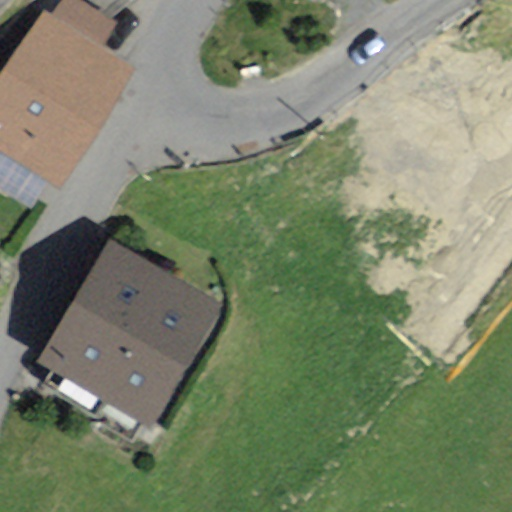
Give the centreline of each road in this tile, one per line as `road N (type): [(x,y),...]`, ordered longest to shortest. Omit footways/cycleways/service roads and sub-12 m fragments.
road 1 (residential): [(143,99),(243,114),(289,101),(428,0)]
road 2 (residential): [(143,99),(57,245),(0,370)]
